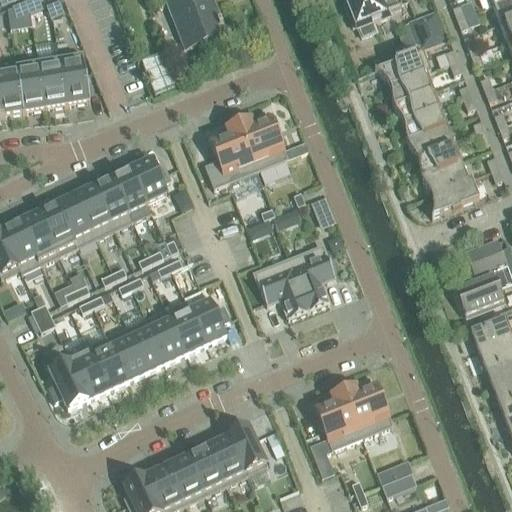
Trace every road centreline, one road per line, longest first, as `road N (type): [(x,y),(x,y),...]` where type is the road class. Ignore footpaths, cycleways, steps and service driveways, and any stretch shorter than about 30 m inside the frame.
road 1 (residential): [(64,482),(269,380),(388,335)]
road 2 (residential): [(388,335),(285,70)]
road 3 (residential): [(511,501),(412,246)]
road 4 (residential): [(412,246),(315,0)]
road 5 (residential): [(79,153),(285,70)]
road 6 (residential): [(458,511),(388,335)]
